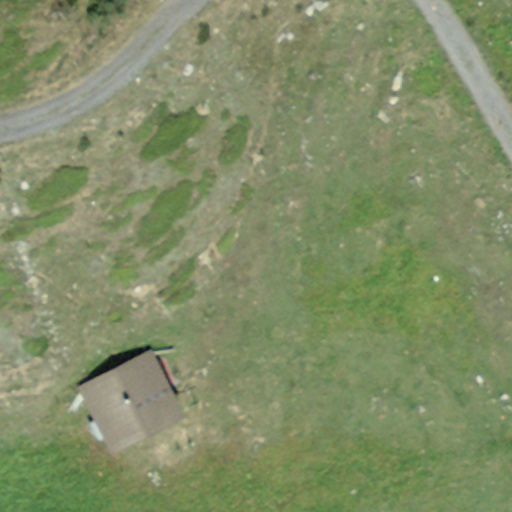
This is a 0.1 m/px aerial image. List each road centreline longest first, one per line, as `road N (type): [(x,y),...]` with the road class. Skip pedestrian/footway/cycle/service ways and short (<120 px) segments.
road 1 (track): [(0,132),(74,109),(124,73),(191,0)]
road 2 (track): [(426,0),(511,135)]
